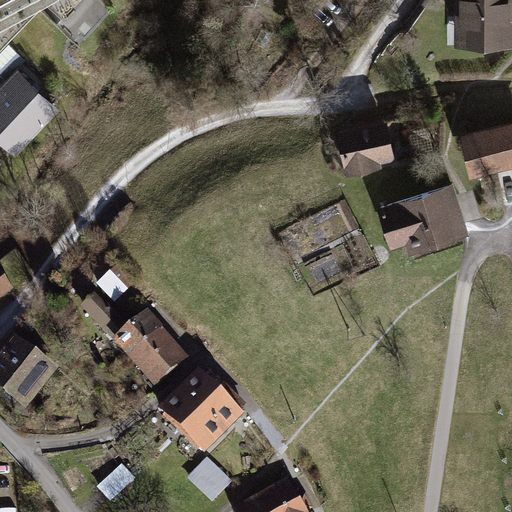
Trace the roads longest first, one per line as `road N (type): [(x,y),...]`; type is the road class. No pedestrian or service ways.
road 1 (track): [(511,223),(403,311),(278,450)]
road 2 (track): [(369,99),(495,79),(511,93)]
road 3 (track): [(335,102),(400,0)]
